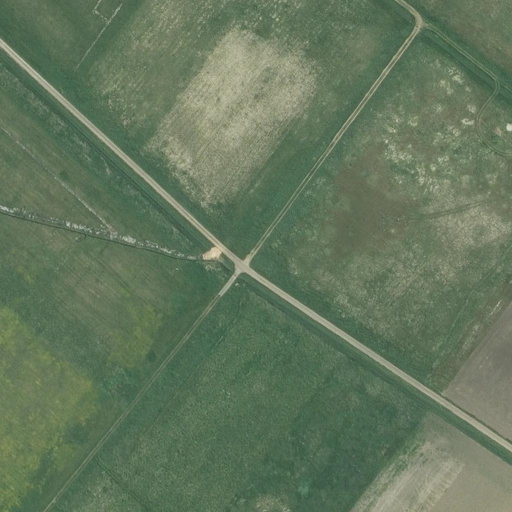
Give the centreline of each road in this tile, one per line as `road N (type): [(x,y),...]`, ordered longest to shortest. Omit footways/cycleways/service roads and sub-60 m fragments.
road 1 (track): [(511,453),(249,274),(0,44)]
road 2 (track): [(431,27),(249,274)]
road 3 (track): [(56,511),(249,274)]
road 4 (track): [(511,91),(397,0)]
